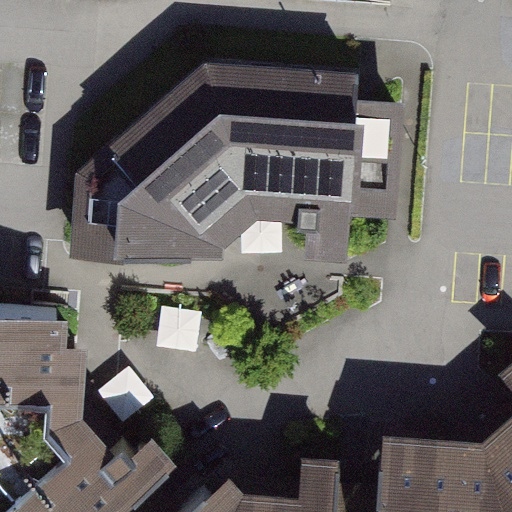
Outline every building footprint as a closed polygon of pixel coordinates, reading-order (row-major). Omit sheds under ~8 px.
[(122,244),(123,227),(221,238),(223,226),(253,198),(306,200),(304,241),(346,244),(348,209),(396,212),(406,81),(353,77),(355,51),(202,40),(73,155),(70,242),(122,244)] [(305,263),(269,275),(280,308),(316,296),(305,263)] [(0,289),(0,511),(93,511),(175,444),(149,414),(129,430),(120,419),(111,427),(79,389),(82,317),(62,316),(63,292),(0,289)] [(382,407),(374,511),(511,511),(511,339),(500,351),(511,364),(511,388),(481,415),(382,407)] [(330,511),(335,436),(301,434),(299,470),(242,467),(228,451),(155,511),(330,511)]
